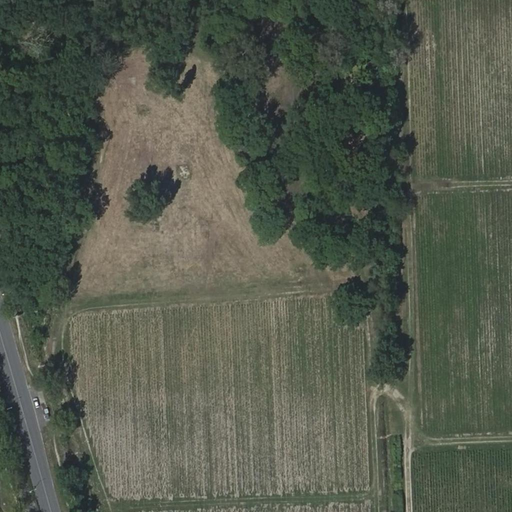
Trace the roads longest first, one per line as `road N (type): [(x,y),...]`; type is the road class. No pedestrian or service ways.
road 1 (track): [(108,511),(60,374),(58,308),(73,300),(353,279),(371,309)]
road 2 (track): [(511,183),(409,186),(410,511)]
road 3 (track): [(105,504),(376,496)]
road 4 (secondary): [(52,511),(0,330)]
road 5 (track): [(409,186),(403,0)]
road 6 (track): [(412,409),(387,386),(372,391),(377,511)]
